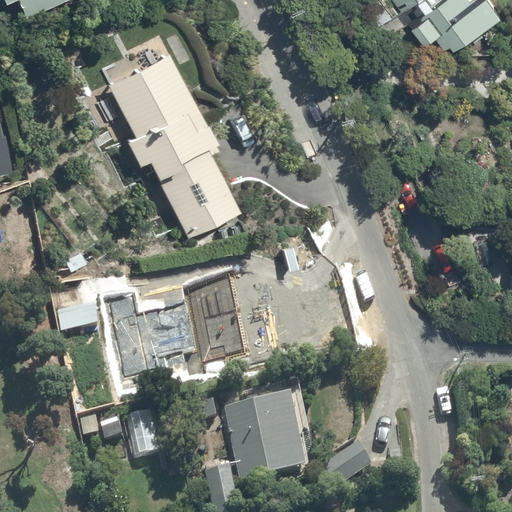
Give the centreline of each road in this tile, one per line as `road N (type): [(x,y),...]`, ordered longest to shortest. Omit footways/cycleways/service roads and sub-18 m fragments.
road 1 (residential): [(260,0),(338,150),(413,350)]
road 2 (residential): [(413,350),(431,446),(433,511)]
